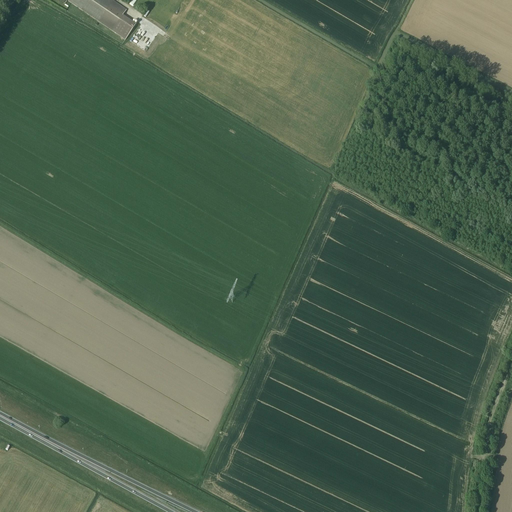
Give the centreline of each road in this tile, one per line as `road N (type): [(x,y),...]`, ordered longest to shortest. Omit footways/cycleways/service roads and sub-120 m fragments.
road 1 (trunk): [(196,511),(23,428)]
road 2 (trunk): [(23,428),(172,511)]
